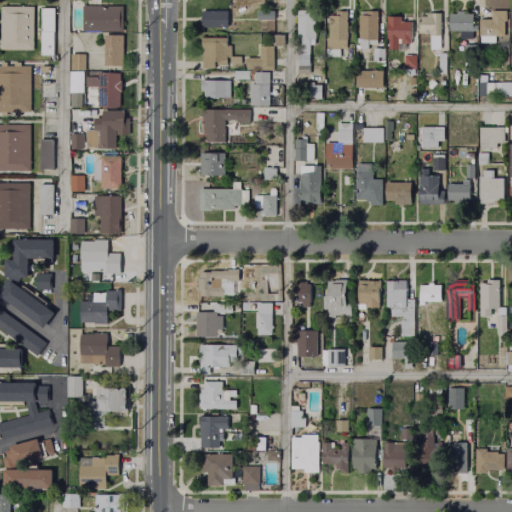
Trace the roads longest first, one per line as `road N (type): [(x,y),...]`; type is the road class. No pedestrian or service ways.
road 1 (tertiary): [(162,511),(159,0)]
road 2 (residential): [(159,242),(511,244)]
